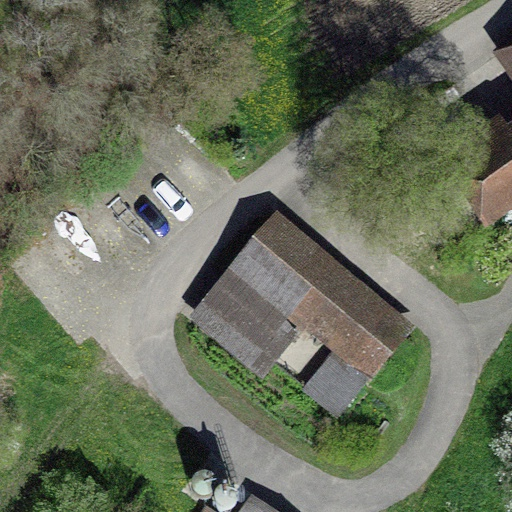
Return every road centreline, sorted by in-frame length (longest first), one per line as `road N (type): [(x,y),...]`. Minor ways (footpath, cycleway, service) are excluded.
road 1 (track): [(511,7),(442,43),(156,298),(165,378),(265,468),(352,511)]
road 2 (track): [(353,511),(428,462),(462,379),(426,293)]
road 3 (track): [(426,293),(268,193)]
